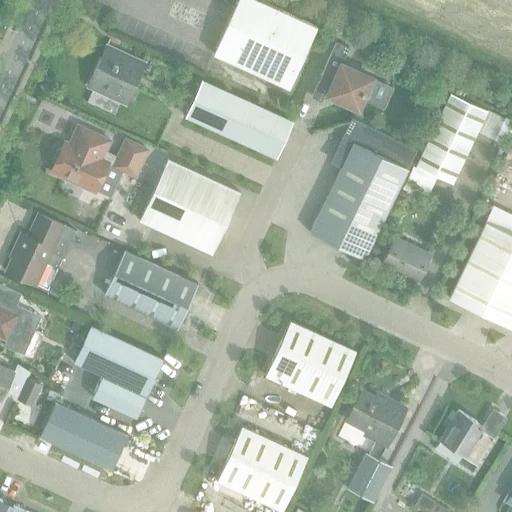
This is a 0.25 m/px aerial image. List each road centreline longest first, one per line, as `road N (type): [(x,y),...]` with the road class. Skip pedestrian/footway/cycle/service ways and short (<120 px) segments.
road 1 (unclassified): [(265,287),(299,277),(511,378)]
road 2 (unclassified): [(151,511),(250,300),(265,287)]
road 3 (unclassified): [(265,287),(246,242),(299,134)]
road 4 (unclassified): [(127,511),(0,452)]
